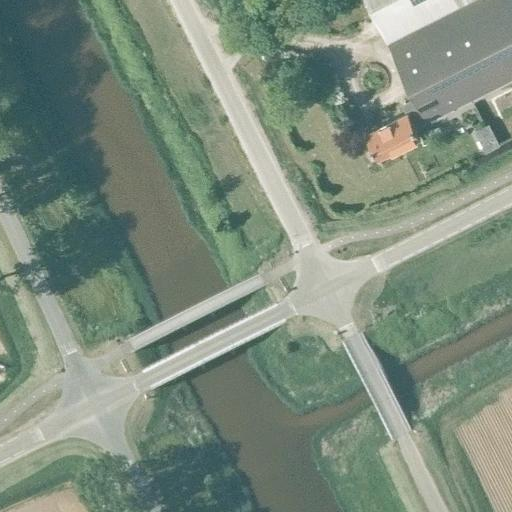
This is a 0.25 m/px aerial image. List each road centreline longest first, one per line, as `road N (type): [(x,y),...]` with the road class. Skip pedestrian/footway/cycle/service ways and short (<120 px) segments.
road 1 (unclassified): [(328,289),(180,0)]
road 2 (unclassified): [(91,404),(328,289)]
road 3 (unclassified): [(438,511),(328,289)]
road 4 (unclassified): [(91,404),(0,204)]
road 5 (unclassified): [(328,289),(511,196)]
road 6 (unclassified): [(153,511),(91,404)]
